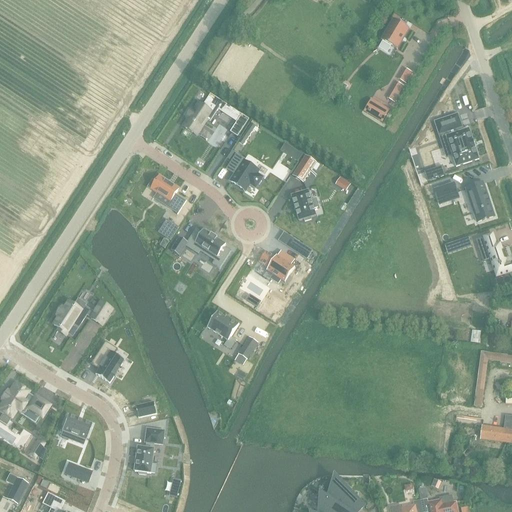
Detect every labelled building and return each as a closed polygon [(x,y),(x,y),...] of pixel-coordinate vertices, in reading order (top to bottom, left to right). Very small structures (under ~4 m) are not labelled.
[(331,9),(330,15),(338,17),(340,8),(333,7),(333,9),(331,9)] [(394,19),(381,40),(397,50),(409,29),(394,19)] [(405,69),(399,80),(406,84),(412,73),(405,69)] [(397,83),(388,99),(394,102),(404,87),(397,83)] [(189,119),(183,128),(196,136),(206,121),(210,123),(218,111),(222,113),(227,105),(211,95),(203,107),(199,104),(194,111),(193,110),(187,118),(189,119)] [(371,100),(364,112),(382,123),(389,110),(371,100)] [(241,115),(230,132),(238,138),(249,120),(241,115)] [(458,115),(435,123),(439,135),(441,135),(445,148),(449,146),(453,157),(456,166),(456,168),(458,167),(457,167),(477,161),(479,161),(478,159),(475,149),(476,149),(476,147),(474,142),(473,141),(472,141),(469,131),(469,129),(467,130),(460,133),(459,129),(462,128),(458,115)] [(251,124),(242,139),(246,141),(253,130),(256,132),(258,129),(255,127),(257,125),(251,121),(250,123),(251,124)] [(285,144),(282,149),(288,153),(291,148),(285,144)] [(236,155),(230,165),(239,171),(235,175),(231,182),(245,192),(249,185),(256,189),(263,178),(258,175),(249,169),(251,166),(244,161),(244,160),(236,155)] [(305,157),(293,177),(303,183),(316,163),(305,157)] [(442,166),(424,172),(427,181),(445,175),(442,166)] [(152,182),(149,188),(169,201),(166,206),(178,213),(177,215),(186,202),(176,195),(179,190),(159,176),(155,183),(152,182)] [(340,179),(336,185),(346,191),(350,185),(340,179)] [(454,182),(435,189),(440,204),(449,201),(448,195),(457,192),(454,182)] [(484,183),(466,188),(477,222),(494,216),(484,183)] [(308,191),(291,196),(299,221),(304,220),(305,222),(311,220),(310,218),(315,216),(313,209),(318,208),(315,199),(311,200),(308,191)] [(167,221),(159,233),(165,238),(174,225),(167,221)] [(180,238),(171,251),(179,257),(186,247),(199,255),(200,252),(214,261),(212,264),(220,269),(231,252),(224,248),(226,245),(217,239),(217,238),(211,234),(210,235),(203,230),(202,233),(196,229),(187,243),(180,238)] [(492,235),(476,240),(482,255),(489,253),(491,261),(497,277),(511,272),(509,264),(506,265),(500,244),(496,245),(492,235)] [(164,239),(160,246),(165,249),(169,242),(164,239)] [(461,243),(444,248),(446,254),(463,249),(461,243)] [(305,246),(299,254),(306,259),(312,251),(305,246)] [(260,264),(255,272),(269,281),(270,279),(278,284),(281,280),(285,273),(290,276),(295,268),(291,266),(295,261),(285,254),(282,260),(276,256),(275,258),(267,252),(260,263),(260,264)] [(59,317),(54,325),(59,329),(58,331),(66,336),(67,334),(72,326),(78,329),(87,316),(91,318),(91,319),(102,326),(112,310),(101,303),(94,313),(85,307),(86,305),(78,300),(74,306),(69,302),(64,309),(62,308),(61,310),(60,309),(58,314),(57,316),(59,317)] [(217,313),(207,328),(227,341),(224,346),(230,350),(236,341),(231,338),(239,325),(226,316),(225,318),(217,313)] [(480,344),(482,332),(472,331),(471,343),(480,344)] [(238,355),(247,361),(258,344),(249,338),(238,355)] [(106,342),(91,365),(99,370),(96,375),(110,384),(124,361),(114,355),(118,350),(106,342)] [(511,364),(511,356),(481,352),(474,406),(482,407),(488,361),(511,364)] [(5,401),(0,408),(0,410),(4,414),(0,419),(0,420),(7,426),(18,409),(24,414),(29,408),(42,417),(49,406),(36,397),(35,398),(28,393),(29,392),(17,384),(11,393),(8,391),(3,399),(5,401)] [(154,403),(136,407),(138,419),(157,415),(154,403)] [(62,432),(60,437),(68,440),(70,434),(86,441),(92,425),(67,416),(61,431),(62,432)] [(511,430),(482,426),(481,440),(511,443),(511,430)] [(136,463),(135,472),(139,473),(139,475),(146,476),(147,474),(151,475),(151,474),(155,474),(156,466),(152,465),(154,451),(153,451),(154,445),(163,446),(165,432),(147,430),(145,443),(147,444),(146,450),(138,448),(137,458),(137,463),(136,463)] [(37,439),(27,455),(34,460),(37,457),(42,460),(46,450),(43,448),(45,444),(37,439)] [(455,459),(454,468),(461,469),(463,460),(455,459)] [(69,464),(65,475),(87,483),(91,473),(69,464)] [(320,494),(347,511),(357,511),(359,510),(358,509),(357,508),(360,505),(363,508),(364,507),(335,477),(334,477),(335,478),(331,490),(330,490),(334,493),(330,500),(321,494),(320,494)] [(13,486),(6,500),(17,505),(27,484),(17,479),(13,486)] [(174,480),(169,497),(177,499),(181,482),(174,480)] [(434,480),(431,487),(438,490),(441,483),(434,480)] [(42,481),(40,487),(45,489),(48,484),(42,481)] [(50,509),(48,511),(59,511),(61,509),(57,507),(61,500),(47,494),(41,505),(50,509)] [(347,511),(320,494),(320,495),(321,495),(320,508),(319,507),(319,508),(324,510),(323,511),(347,511)] [(420,501),(422,511),(457,511),(456,503),(454,503),(452,496),(439,498),(440,501),(428,504),(427,500),(420,501)] [(422,511),(420,501),(414,503),(415,506),(402,509),(401,506),(390,509),(391,511),(422,511)]
